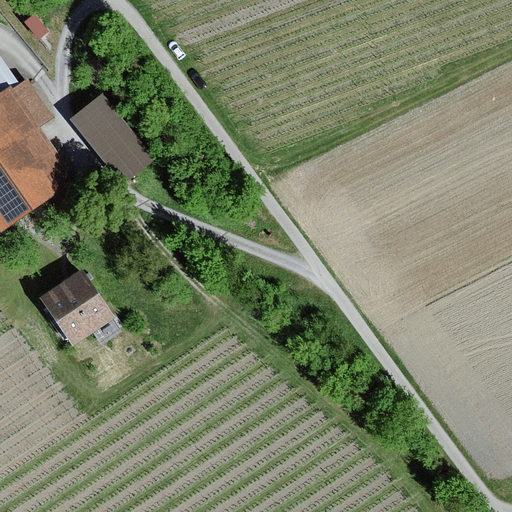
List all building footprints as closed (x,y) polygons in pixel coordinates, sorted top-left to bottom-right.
[(35,16),(26,24),(41,41),(50,33),(35,16)] [(0,90),(13,81),(0,61),(0,90)] [(13,81),(0,90),(0,228),(72,181),(36,128),(51,118),(22,75),(13,81)] [(152,158),(99,93),(66,119),(120,185),(152,158)] [(111,322),(76,269),(33,297),(68,350),(111,322)]
